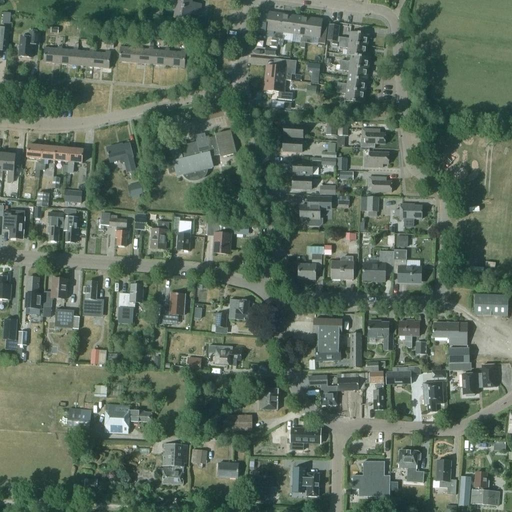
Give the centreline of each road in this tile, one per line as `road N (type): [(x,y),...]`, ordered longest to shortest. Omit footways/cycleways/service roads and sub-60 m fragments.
road 1 (unclassified): [(272,306),(435,300),(444,226),(436,186),(409,160),(392,24),(362,9),(281,0)]
road 2 (tertiary): [(257,288),(186,269),(0,257)]
road 3 (unclassified): [(242,92),(69,126),(22,124)]
road 4 (unclassified): [(257,288),(272,263),(277,227),(242,92)]
road 5 (tertiary): [(338,426),(453,427),(511,398)]
road 6 (track): [(0,503),(155,511)]
road 7 (tertiary): [(338,426),(297,395),(272,306)]
